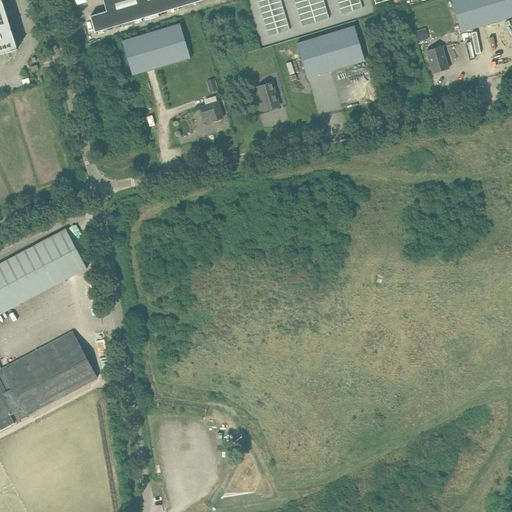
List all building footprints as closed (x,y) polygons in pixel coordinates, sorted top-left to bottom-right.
[(0,0),(0,54),(17,49),(1,0),(0,0)] [(102,0),(106,11),(90,16),(95,33),(203,0),(102,0)] [(297,9),(310,5),(308,0),(305,0),(295,3),(297,9)] [(351,5),(349,0),(347,0),(338,3),(340,9),(351,5)] [(511,0),(451,0),(461,32),(511,17),(511,0)] [(281,1),(269,5),(271,10),(283,7),(281,1)] [(324,1),(310,5),(312,11),(325,6),(324,1)] [(361,2),(351,5),(353,11),(363,8),(361,2)] [(260,7),(262,13),(271,10),(269,5),(260,7)] [(312,11),(310,5),(297,9),(299,15),(312,11)] [(351,5),(340,9),(341,15),(353,11),(351,5)] [(325,6),(312,11),(314,17),(327,13),(325,6)] [(283,7),(271,10),(273,16),(284,13),(283,7)] [(271,10),(262,13),(263,19),(273,16),(271,10)] [(314,17),(312,11),(299,15),(300,21),(314,17)] [(273,16),(275,22),(286,18),(284,13),(273,16)] [(329,18),(327,13),(314,17),(316,22),(329,18)] [(263,19),(265,25),(275,22),(273,16),(263,19)] [(302,26),(316,22),(314,17),(300,21),(302,26)] [(286,18),(275,22),(276,28),(288,24),(286,18)] [(275,22),(265,25),(267,31),(276,28),(275,22)] [(122,40),(133,76),(191,59),(180,23),(122,40)] [(276,28),(278,34),(290,30),(288,24),(276,28)] [(307,79),(365,61),(354,26),(296,43),(307,79)] [(269,36),(278,34),(276,28),(267,31),(269,36)] [(416,32),(419,41),(426,39),(423,30),(416,32)] [(426,51),(433,73),(448,69),(442,46),(426,51)] [(214,79),(207,81),(209,88),(216,86),(214,79)] [(257,87),(263,106),(278,102),(272,82),(257,87)] [(212,122),(222,118),(217,102),(200,107),(203,118),(210,116),(212,122)] [(66,229),(0,263),(0,314),(87,268),(66,229)] [(0,420),(10,415),(14,423),(26,417),(25,416),(97,377),(73,332),(1,369),(0,367),(0,420)]
